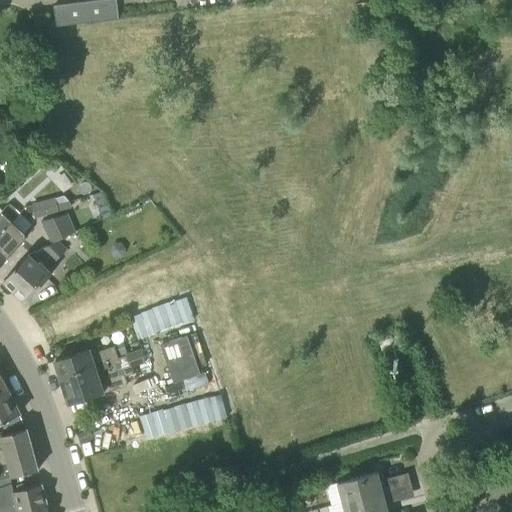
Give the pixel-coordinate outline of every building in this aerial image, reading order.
[(58,30),(120,23),(116,0),(97,0),(55,5),(58,30)] [(34,16),(35,25),(50,24),(49,14),(34,16)] [(305,180),(297,186),(302,192),(309,185),(305,180)] [(103,190),(93,194),(102,217),(112,214),(103,190)] [(42,200),(46,214),(71,207),(70,201),(55,205),(53,198),(42,200)] [(36,217),(46,214),(42,200),(32,203),(36,217)] [(0,235),(12,222),(1,212),(0,213),(0,235)] [(58,241),(74,233),(66,214),(44,220),(54,243),(58,241)] [(24,233),(12,222),(0,235),(0,266),(25,239),(24,233)] [(57,260),(66,249),(58,241),(54,243),(44,247),(57,260)] [(50,257),(41,249),(34,255),(44,264),(50,257)] [(37,262),(27,254),(4,279),(25,298),(40,282),(42,284),(52,273),(39,261),(37,262)] [(173,295),(181,317),(192,313),(184,291),(173,295)] [(162,301),(170,322),(181,317),(173,295),(161,300),(162,301)] [(151,306),(159,328),(170,324),(170,322),(162,301),(151,305),(151,306)] [(140,311),(141,312),(148,333),(160,328),(159,328),(151,306),(140,311)] [(148,333),(141,312),(130,316),(138,338),(149,334),(148,333)] [(174,382),(200,373),(197,364),(208,361),(199,331),(161,345),(174,382)] [(383,353),(387,351),(401,347),(403,346),(400,335),(380,341),(383,353)] [(127,353),(123,341),(114,344),(118,356),(127,353)] [(61,376),(118,358),(114,346),(91,353),(89,349),(55,360),(56,363),(55,367),(57,372),(60,374),(61,376)] [(141,350),(118,358),(61,376),(68,397),(70,397),(74,399),(75,401),(127,384),(124,376),(132,373),(130,367),(145,362),(141,350)] [(206,373),(184,381),(187,390),(209,382),(206,373)] [(0,394),(0,422),(20,413),(8,391),(0,394)] [(209,397),(216,419),(225,416),(219,394),(209,397)] [(197,401),(204,422),(216,419),(209,397),(197,401)] [(204,422),(197,401),(187,404),(193,426),(204,422)] [(27,428),(0,435),(0,479),(38,469),(27,428)] [(343,503),(383,492),(377,471),(338,482),(343,503)] [(394,496),(415,495),(414,472),(393,473),(394,496)] [(0,511),(12,511),(18,509),(19,511),(23,511),(48,506),(42,484),(14,491),(12,483),(0,487),(0,511)] [(285,489),(287,498),(294,497),(291,488),(285,489)] [(345,511),(383,511),(388,511),(383,492),(343,503),(345,511)] [(287,502),(289,511),(300,511),(297,499),(287,502)]
